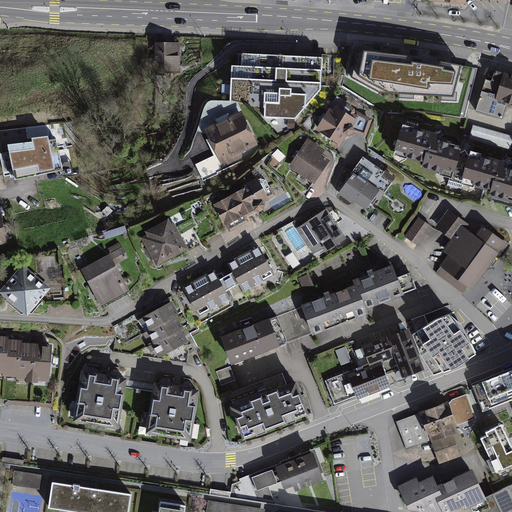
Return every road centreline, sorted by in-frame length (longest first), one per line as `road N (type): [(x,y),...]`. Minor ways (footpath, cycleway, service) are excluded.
road 1 (residential): [(0,318),(117,320),(166,283),(324,199),(419,263),(491,332),(504,358)]
road 2 (primary): [(511,48),(265,15),(0,5)]
road 3 (residential): [(217,461),(253,455),(504,358)]
road 4 (residential): [(0,427),(217,461)]
road 5 (residential): [(217,461),(207,387),(198,377),(106,359)]
